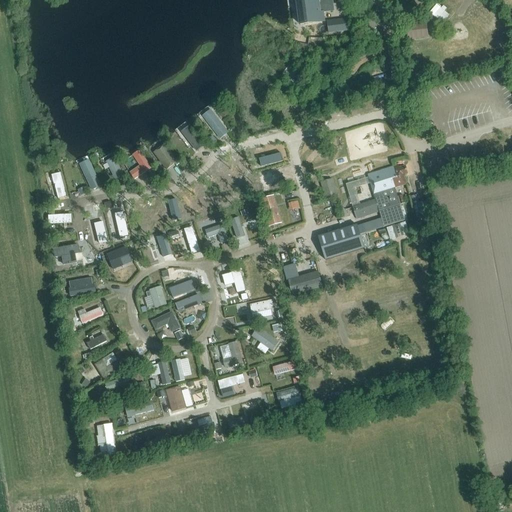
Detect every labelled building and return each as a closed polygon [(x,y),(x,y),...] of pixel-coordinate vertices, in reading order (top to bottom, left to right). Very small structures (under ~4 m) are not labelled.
[(318,0),(304,0),(296,1),(299,25),(324,22),(323,13),(320,13),(318,0)] [(327,22),(329,33),(349,31),(347,19),(327,22)] [(408,21),(408,38),(430,37),(429,21),(408,21)] [(510,35),(495,37),(497,47),(511,45),(510,35)] [(414,58),(423,56),(421,46),(412,48),(414,58)] [(452,59),(443,61),(445,75),(454,74),(452,59)] [(298,83),(299,84),(303,80),(301,79),(296,74),(290,81),(295,86),(298,83)] [(220,139),(229,133),(211,110),(202,117),(220,139)] [(189,127),(183,132),(197,151),(204,146),(189,127)] [(207,140),(212,146),(217,142),(212,136),(207,140)] [(154,153),(167,170),(177,162),(165,146),(154,153)] [(140,151),(133,155),(140,166),(130,173),(134,180),(151,168),(140,151)] [(281,154),(259,159),(261,168),(283,162),(281,154)] [(107,162),(117,182),(124,178),(114,158),(107,162)] [(92,190),(102,186),(89,160),(79,164),(92,190)] [(379,212),(384,228),(405,222),(400,205),(398,197),(395,188),(407,185),(404,175),(408,174),(405,166),(400,168),(399,165),(368,175),(376,200),(353,207),(357,219),(379,212)] [(66,198),(60,175),(52,177),(59,200),(66,198)] [(328,196),(339,193),(334,177),(323,181),(328,196)] [(260,199),(268,227),(281,223),(273,195),(260,199)] [(292,211),(302,207),(300,199),(289,202),(292,211)] [(226,220),(224,214),(214,217),(216,223),(226,220)] [(72,224),(72,215),(49,216),(49,225),(72,224)] [(127,237),(122,215),(114,217),(119,239),(127,237)] [(230,220),(237,238),(244,236),(238,217),(230,220)] [(108,243),(103,223),(95,225),(100,245),(108,243)] [(406,223),(400,224),(403,235),(409,233),(406,223)] [(221,244),(228,241),(223,225),(205,230),(208,238),(218,235),(221,244)] [(364,249),(357,226),(319,237),(325,260),(364,249)] [(395,237),(392,227),(386,228),(390,239),(395,237)] [(187,231),(193,252),(201,250),(195,228),(187,231)] [(165,236),(157,238),(164,258),(171,256),(165,236)] [(54,249),(55,259),(62,258),(64,266),(77,264),(75,255),(79,255),(78,245),(54,249)] [(127,247),(107,255),(114,270),(124,266),(122,259),(130,256),(127,247)] [(240,268),(231,271),(232,274),(223,276),(226,287),(235,284),(238,295),(247,293),(240,268)] [(288,281),(292,296),(323,287),(319,272),(288,281)] [(261,286),(248,288),(249,298),(273,294),(269,273),(259,275),(261,286)] [(193,280),(171,289),(175,298),(196,290),(193,280)] [(70,289),(71,297),(96,293),(95,285),(70,289)] [(167,305),(161,287),(149,290),(150,292),(146,293),(148,298),(151,296),(155,308),(167,305)] [(199,295),(177,304),(180,313),(202,305),(199,295)] [(273,301),(251,305),(252,313),(275,308),(273,301)] [(104,316),(100,308),(80,316),(83,324),(104,316)] [(168,325),(171,333),(180,329),(172,312),(151,322),(156,331),(168,325)] [(274,333),(283,331),(281,324),(272,326),(274,333)] [(279,342),(258,328),(252,337),(273,351),(279,342)] [(175,334),(178,342),(188,337),(185,330),(182,332),(181,331),(175,334)] [(87,343),(91,350),(107,341),(104,335),(94,339),(93,337),(89,338),(91,341),(87,343)] [(223,360),(225,368),(242,364),(237,342),(228,344),(232,358),(223,360)] [(85,361),(93,359),(91,353),(84,355),(85,361)] [(104,379),(122,368),(117,360),(107,366),(103,360),(95,365),(104,379)] [(181,360),(172,362),(176,382),(185,380),(181,360)] [(158,364),(163,386),(171,384),(166,362),(158,364)] [(295,371),(293,364),(274,369),(276,377),(295,371)] [(223,398),(235,395),(232,387),(246,383),(244,375),(219,382),(223,398)] [(122,394),(121,388),(131,384),(129,377),(105,384),(107,392),(116,389),(118,395),(122,394)] [(85,390),(91,381),(86,378),(80,387),(85,390)] [(146,388),(144,382),(136,384),(138,391),(146,388)] [(187,408),(181,387),(166,391),(172,412),(187,408)] [(299,388),(277,394),(277,395),(277,397),(278,399),(279,401),(279,402),(280,402),(282,410),(297,406),(298,409),(303,408),(300,397),(301,396),(299,388)] [(135,415),(154,410),(152,401),(127,407),(128,412),(127,413),(128,417),(130,418),(134,417),(135,415)] [(214,425),(214,424),(213,423),(211,417),(198,420),(199,427),(192,429),(194,437),(215,431),(215,429),(215,428),(214,425)] [(247,417),(228,422),(230,429),(249,425),(247,417)] [(112,424),(104,425),(106,436),(97,437),(99,447),(107,446),(109,462),(117,461),(112,424)] [(168,437),(145,443),(147,451),(170,445),(168,437)]
